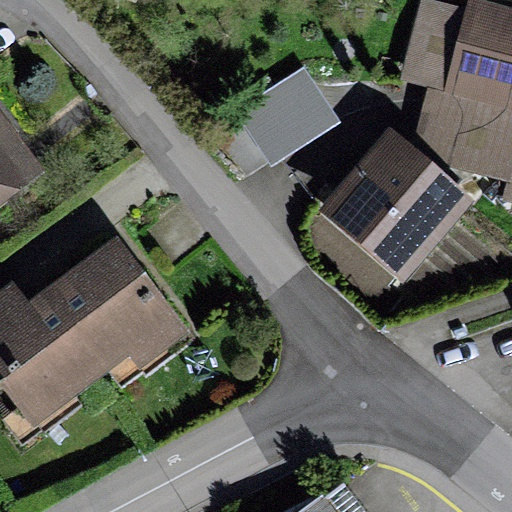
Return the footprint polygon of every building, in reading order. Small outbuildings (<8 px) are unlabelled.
[(511,113),(511,52),(498,49),(484,106),(511,113)] [(0,200),(32,178),(0,133),(0,200)] [(405,270),(450,220),(384,161),(339,212),(405,270)] [(114,238),(45,286),(109,376),(177,328),(114,238)] [(0,376),(36,427),(109,376),(45,286),(0,318),(0,376)]
